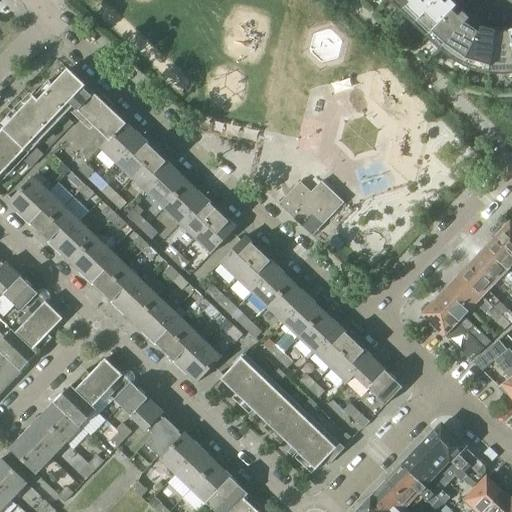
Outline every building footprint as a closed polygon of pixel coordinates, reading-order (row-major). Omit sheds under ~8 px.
[(387,0),(387,1),(400,13),(412,0),(387,0)] [(412,0),(400,13),(413,25),(437,0),(412,0)] [(437,0),(413,25),(426,38),(455,7),(447,0),(437,0)] [(426,38),(439,50),(468,20),(455,7),(426,38)] [(458,64),(462,66),(480,28),(468,20),(439,50),(441,52),(445,55),(449,59),(454,62),(458,64)] [(483,73),(488,74),(494,32),(480,28),(462,66),(468,69),(473,70),(478,72),(483,73)] [(494,32),(488,74),(494,75),(499,75),(504,75),(510,74),(511,73),(511,50),(509,32),(494,32)] [(85,86),(85,87),(67,70),(52,85),(48,81),(0,132),(0,176),(69,104),(73,108),(76,111),(100,134),(82,154),(88,160),(100,148),(100,149),(125,123),(93,94),(93,93),(93,94),(85,86)] [(60,124),(66,131),(73,124),(66,118),(60,124)] [(100,149),(116,164),(140,139),(125,123),(100,149)] [(116,164),(132,179),(156,154),(140,139),(116,164)] [(36,149),(30,156),(37,162),(43,155),(36,149)] [(132,179),(148,194),(172,169),(156,154),(132,179)] [(47,162),(56,171),(62,164),(53,155),(47,162)] [(37,162),(30,156),(24,162),(31,169),(37,162)] [(78,171),(88,180),(94,173),(85,164),(78,171)] [(48,170),(45,168),(40,173),(43,176),(48,170)] [(148,194),(164,209),(188,184),(172,169),(148,194)] [(69,184),(79,192),(85,186),(76,177),(69,184)] [(7,203),(23,218),(47,193),(32,178),(7,203)] [(278,205),(312,237),(344,203),(321,182),(311,193),(300,182),(278,205)] [(164,209),(179,225),(204,199),(188,184),(164,209)] [(85,186),(79,192),(88,201),(94,194),(85,186)] [(101,193),(111,202),(117,195),(108,186),(101,193)] [(23,218),(39,233),(63,208),(47,193),(23,218)] [(117,195),(111,202),(120,210),(126,204),(117,195)] [(179,225),(195,240),(219,214),(204,199),(179,225)] [(101,213),(110,222),(116,215),(107,207),(101,213)] [(39,233),(55,248),(79,223),(63,208),(39,233)] [(219,214),(195,240),(211,255),(235,229),(219,214)] [(116,215),(110,222),(119,231),(125,224),(116,215)] [(133,223),(142,232),(148,225),(139,216),(133,223)] [(55,248),(70,263),(95,238),(79,223),(55,248)] [(497,238),(496,238),(511,253),(511,225),(510,224),(504,230),(500,230),(496,234),(497,238)] [(148,225),(142,232),(151,240),(158,234),(148,225)] [(132,244),(141,252),(148,246),(139,237),(132,244)] [(220,263),(236,278),(260,252),(244,237),(220,263)] [(70,263),(86,278),(110,253),(95,238),(70,263)] [(488,246),(482,253),(489,260),(492,257),(499,264),(497,265),(511,279),(511,253),(496,238),(495,239),(492,238),(488,243),(488,246)] [(148,246),(141,252),(150,261),(157,254),(148,246)] [(164,253),(173,261),(180,255),(170,246),(164,253)] [(236,278),(251,293),(276,267),(260,252),(236,278)] [(86,278),(102,293),(126,268),(110,253),(86,278)] [(473,263),(472,264),(494,285),(500,279),(511,289),(511,279),(497,265),(499,264),(492,257),(489,260),(482,253),(480,256),(476,255),(472,260),(473,263)] [(180,255),(173,261),(182,270),(189,263),(180,255)] [(5,263),(3,266),(0,268),(0,292),(21,312),(25,308),(28,311),(25,314),(47,335),(62,319),(47,304),(48,303),(50,300),(50,296),(47,292),(43,290),(39,290),(35,293),(5,263)] [(464,272),(458,278),(466,285),(468,283),(475,289),(473,291),(509,325),(511,322),(511,314),(488,291),(494,285),(472,264),(471,264),(468,264),(463,269),(464,272)] [(164,273),(173,282),(179,275),(170,267),(164,273)] [(251,293),(267,308),(291,283),(276,267),(251,293)] [(102,293),(118,308),(142,283),(126,268),(102,293)] [(150,274),(142,283),(118,308),(133,323),(158,298),(166,289),(150,274)] [(179,275),(173,282),(182,291),(188,284),(179,275)] [(448,289),(447,290),(469,311),(476,305),(503,330),(509,325),(473,291),(475,289),(468,283),(466,285),(458,278),(455,281),(452,281),(447,285),(448,289)] [(267,308),(283,323),(307,298),(291,283),(267,308)] [(205,292),(214,301),(221,294),(212,285),(205,292)] [(448,317),(467,335),(483,349),(490,342),(464,317),(469,311),(447,290),(443,289),(439,294),(440,297),(434,304),(441,311),(443,308),(450,315),(448,317)] [(221,294),(214,301),(224,309),(230,303),(221,294)] [(195,303),(204,312),(210,305),(201,296),(195,303)] [(133,323),(149,339),(173,313),(158,298),(133,323)] [(283,323),(299,338),(323,313),(307,298),(283,323)] [(462,340),(467,335),(448,317),(450,315),(443,308),(441,311),(434,304),(431,307),(427,306),(423,311),(424,314),(423,315),(445,337),(451,330),(462,340)] [(210,305),(204,312),(213,321),(219,314),(210,305)] [(149,339),(165,354),(189,328),(181,320),(186,315),(179,307),(173,313),(149,339)] [(299,338),(315,353),(339,328),(323,313),(299,338)] [(52,339),(47,335),(25,314),(25,315),(29,319),(15,333),(11,330),(11,331),(37,355),(52,339)] [(237,322),(246,331),(252,324),(243,315),(237,322)] [(252,324),(246,331),(255,339),(261,332),(252,324)] [(233,327),(227,333),(236,342),(242,336),(233,327)] [(165,354),(181,369),(205,343),(189,328),(165,354)] [(315,353),(330,368),(354,343),(339,328),(315,353)] [(0,350),(21,371),(37,355),(11,331),(0,342),(0,350)] [(462,353),(470,361),(483,349),(467,335),(462,340),(469,347),(462,353)] [(498,340),(493,345),(511,368),(511,353),(509,349),(506,351),(498,340)] [(205,343),(181,369),(196,384),(221,358),(205,343)] [(330,368),(346,383),(370,357),(354,343),(330,368)] [(268,352),(277,360),(284,354),(275,345),(268,352)] [(511,368),(493,345),(487,350),(495,360),(494,361),(495,362),(506,377),(506,376),(508,379),(499,386),(509,397),(510,396),(511,398),(511,368)] [(0,380),(6,387),(21,371),(0,350),(0,380)] [(473,364),(481,372),(495,362),(494,361),(495,360),(487,350),(473,364)] [(284,354),(277,360),(286,369),(293,362),(284,354)] [(370,357),(346,383),(347,384),(354,376),(385,406),(402,388),(370,357)] [(241,358),(223,376),(220,380),(315,471),(323,462),(327,467),(340,453),(241,358)] [(106,393),(114,400),(130,383),(132,385),(135,381),(135,377),(132,373),(128,371),(124,371),(121,373),(120,374),(104,360),(90,375),(106,393)] [(278,370),(272,376),(279,383),(285,376),(278,370)] [(92,407),(106,393),(90,375),(85,371),(70,387),(95,411),(96,411),(92,407)] [(300,381),(309,390),(315,384),(306,375),(300,381)] [(147,430),(161,416),(163,414),(132,385),(130,383),(114,400),(113,400),(146,432),(147,430)] [(315,384),(309,390),(318,399),(324,392),(315,384)] [(80,428),(95,411),(70,387),(54,403),(80,428)] [(310,399),(309,400),(303,406),(310,412),(316,406),(310,399)] [(40,418),(65,442),(80,428),(54,403),(40,418)] [(343,411),(352,420),(359,413),(350,404),(343,411)] [(359,413),(352,420),(363,429),(369,423),(359,413)] [(128,461),(141,473),(178,433),(161,416),(147,430),(153,435),(128,461)] [(51,458),(65,442),(40,418),(25,434),(51,458)] [(116,430),(118,433),(125,439),(131,432),(122,424),(116,430)] [(441,425),(428,438),(436,446),(434,448),(442,455),(444,453),(476,484),(483,476),(485,474),(485,473),(485,471),(485,470),(485,468),(484,467),(483,466),(441,425)] [(116,430),(112,427),(103,436),(109,442),(118,433),(116,430)] [(158,458),(175,475),(199,449),(180,431),(178,433),(141,473),(143,475),(158,458)] [(125,439),(118,433),(109,442),(108,444),(115,450),(125,439)] [(35,475),(51,458),(25,434),(9,450),(35,475)] [(339,440),(345,446),(346,447),(352,440),(346,434),(339,440)] [(428,438),(416,451),(439,473),(445,467),(460,482),(461,481),(470,490),(476,484),(444,453),(442,455),(434,448),(436,446),(428,438)] [(175,475),(192,490),(216,464),(199,449),(175,475)] [(441,491),(449,482),(439,473),(416,451),(403,465),(431,493),(438,499),(443,504),(444,505),(449,499),(441,491)] [(97,455),(88,465),(95,471),(103,462),(97,455)] [(1,459),(0,459),(0,488),(11,499),(26,483),(1,459)] [(192,490),(207,505),(231,479),(216,464),(192,490)] [(95,471),(88,465),(79,474),(86,480),(95,471)] [(438,499),(431,493),(403,465),(386,483),(406,501),(409,505),(419,494),(426,502),(430,506),(432,505),(438,499)] [(486,511),(492,506),(489,503),(498,494),(496,492),(498,490),(486,478),(464,501),(475,511),(474,511),(486,511)] [(207,505),(214,511),(230,511),(247,494),(231,479),(207,505)] [(137,482),(131,489),(140,498),(147,491),(137,482)] [(358,511),(357,511),(402,511),(399,508),(406,501),(386,483),(358,511)] [(58,497),(64,503),(73,494),(66,487),(58,497)] [(0,488),(0,511),(11,499),(0,488)] [(511,511),(511,507),(508,503),(509,496),(504,495),(498,490),(496,492),(498,494),(489,503),(492,506),(486,511),(511,511)] [(258,511),(262,508),(247,494),(230,511),(258,511)] [(443,504),(438,499),(432,505),(438,510),(443,504)]
